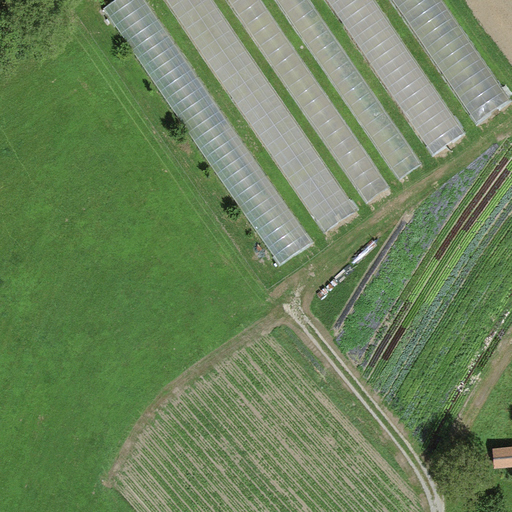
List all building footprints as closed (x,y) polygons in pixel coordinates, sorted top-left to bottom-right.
[(273,263),(307,240),(142,0),(114,0),(100,10),(273,263)] [(196,0),(157,0),(315,229),(341,211),(196,0)] [(213,0),(352,201),(375,185),(246,0),(213,0)] [(298,0),(265,0),(377,168),(399,153),(298,0)] [(463,139),(378,0),(330,0),(429,160),(463,139)] [(503,109),(439,0),(392,0),(468,129),(503,109)] [(490,467),(511,466),(511,450),(490,452),(490,467)]
